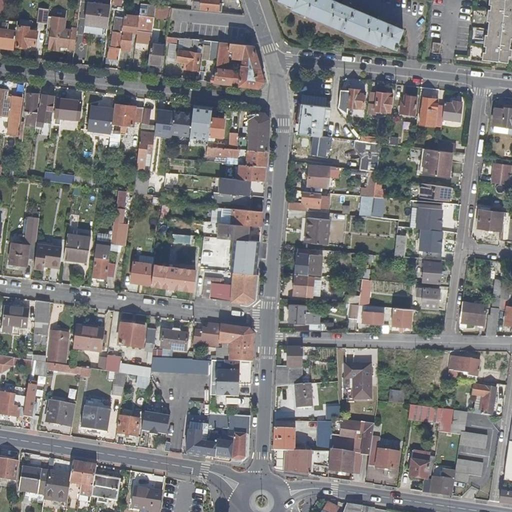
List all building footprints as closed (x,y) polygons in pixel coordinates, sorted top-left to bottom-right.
[(219,5),(218,0),(201,0),(201,3),(193,2),(193,10),(200,10),(221,12),(221,6),(219,5)] [(385,23),(386,19),(380,16),(378,20),(364,14),(349,7),(350,4),(343,1),(342,5),(336,3),(329,0),(279,0),(279,1),(293,7),(293,10),(307,15),(308,13),(329,22),(329,25),(343,31),(344,29),(366,37),(364,40),(379,46),(381,44),(397,50),(398,48),(397,47),(399,41),(403,31),(396,28),(385,23)] [(511,49),(510,49),(511,39),(511,0),(489,0),(489,6),(491,6),(491,10),(488,10),(487,22),(489,22),(488,34),(486,35),(484,47),(486,47),(486,52),(484,52),(483,61),(509,64),(509,57),(511,57),(511,53),(511,49)] [(107,28),(110,6),(88,3),(85,25),(107,28)] [(147,17),(148,9),(155,9),(155,6),(140,5),(139,16),(147,17)] [(187,27),(187,21),(188,13),(180,12),(179,13),(173,12),(174,8),(170,8),(169,22),(174,23),(172,34),(186,35),(187,27)] [(46,24),(48,10),(40,9),(38,23),(46,24)] [(119,51),(124,17),(124,13),(118,12),(117,25),(114,24),(112,43),(109,43),(108,49),(109,49),(108,59),(118,61),(118,60),(119,51)] [(329,22),(308,13),(307,15),(329,25),(329,22)] [(151,37),(154,18),(147,17),(139,16),(138,18),(136,35),(151,37)] [(136,35),(138,18),(124,17),(119,51),(126,52),(129,52),(131,34),(136,35)] [(67,48),(69,32),(60,31),(62,20),(48,18),(47,24),(44,46),(49,46),(49,49),(58,51),(59,47),(67,48)] [(34,46),(36,33),(27,32),(28,28),(18,27),(15,47),(25,48),(25,45),(34,46)] [(0,44),(13,47),(15,32),(7,31),(2,30),(0,29),(0,44)] [(366,37),(344,29),(343,31),(364,40),(366,37)] [(74,48),(76,33),(69,32),(67,48),(74,48)] [(230,44),(231,34),(208,32),(208,37),(207,42),(230,44)] [(194,46),(194,40),(185,40),(184,49),(184,53),(199,55),(200,47),(194,46)] [(229,52),(230,44),(207,42),(203,42),(203,46),(211,47),(209,61),(216,62),(218,51),(228,53),(229,52)] [(440,54),(441,43),(433,43),(432,54),(440,54)] [(163,66),(166,46),(150,44),(148,64),(163,66)] [(259,68),(253,47),(230,44),(229,52),(232,53),(232,59),(242,60),(242,66),(259,68)] [(209,61),(211,47),(203,46),(201,60),(209,61)] [(140,64),(142,49),(135,48),(133,63),(140,64)] [(227,71),(228,53),(218,51),(216,62),(216,70),(227,71)] [(197,72),(199,55),(184,53),(180,52),(179,52),(177,63),(188,64),(187,70),(197,72)] [(263,83),(259,68),(242,66),(241,69),(241,73),(239,86),(257,89),(263,83)] [(231,85),(233,72),(227,71),(216,70),(214,83),(231,85)] [(239,86),(241,73),(239,72),(238,72),(233,72),(231,85),(239,86)] [(13,113),(14,97),(8,96),(9,90),(0,89),(0,129),(2,112),(13,113)] [(363,109),(365,94),(362,93),(362,91),(350,90),(349,92),(347,107),(349,108),(363,109)] [(348,114),(349,108),(347,107),(349,92),(343,92),(341,108),(345,114),(346,114),(347,114),(348,114)] [(376,104),(377,93),(370,92),(369,104),(376,104)] [(390,114),(392,95),(377,93),(376,104),(375,113),(376,113),(390,114)] [(38,113),(39,100),(39,95),(28,94),(27,112),(30,112),(32,113),(38,113)] [(54,108),(54,107),(54,102),(55,97),(42,95),(42,100),(39,100),(38,113),(36,127),(37,129),(44,130),(45,123),(50,123),(54,108)] [(23,114),(24,98),(14,97),(13,113),(23,114)] [(415,116),(417,98),(405,97),(404,98),(404,103),(401,103),(399,114),(415,116)] [(79,120),(82,102),(58,98),(57,102),(56,108),(54,108),(52,118),(61,119),(79,120)] [(443,120),(444,107),(437,107),(438,100),(424,99),(423,109),(429,110),(428,121),(435,122),(434,127),(442,129),(443,120)] [(134,119),(135,107),(129,106),(129,103),(123,102),(123,106),(115,104),(113,123),(121,124),(127,125),(133,126),(134,119)] [(460,122),(462,103),(454,102),(453,104),(445,103),(443,120),(460,122)] [(328,132),(331,108),(305,104),(300,110),(298,134),(315,136),(321,136),(322,131),(328,132)] [(375,113),(376,104),(369,104),(367,115),(375,116),(376,113),(375,113)] [(210,136),(212,117),(213,107),(194,105),(193,114),(191,135),(189,146),(208,147),(210,136)] [(111,133),(114,110),(91,107),(89,130),(111,133)] [(142,120),(144,108),(135,107),(134,119),(142,120)] [(151,129),(153,109),(145,108),(143,120),(142,128),(147,129),(151,129)] [(511,128),(511,109),(504,109),(504,112),(502,127),(511,128)] [(511,128),(502,127),(504,112),(496,111),(494,133),(511,134),(511,128)] [(191,135),(193,114),(175,112),(174,115),(172,133),(191,135)] [(268,152),(269,120),(264,114),(250,112),(250,123),(246,123),(245,131),(249,131),(249,145),(251,145),(251,151),(268,152)] [(20,131),(22,122),(23,114),(13,113),(11,130),(20,131)] [(36,127),(38,113),(32,113),(29,130),(34,131),(35,127),(36,127)] [(172,133),(174,115),(158,114),(155,135),(166,136),(171,137),(172,133)] [(223,137),(225,119),(212,117),(210,136),(214,137),(223,137)] [(56,140),(58,124),(52,123),(49,140),(56,140)] [(239,150),(239,137),(239,134),(231,133),(231,149),(239,150)] [(152,152),(155,136),(146,135),(141,135),(136,172),(144,173),(145,165),(146,165),(148,152),(152,152)] [(228,145),(214,144),(214,137),(210,136),(208,147),(214,147),(227,149),(228,145)] [(330,149),(332,138),(321,136),(315,136),(312,154),(326,156),(327,149),(330,149)] [(389,145),(390,136),(384,136),(384,140),(378,140),(379,138),(365,136),(364,142),(381,144),(389,145)] [(251,151),(251,145),(249,145),(247,145),(247,143),(241,142),(242,137),(239,137),(239,150),(251,151)] [(378,172),(381,144),(364,142),(354,141),(354,149),(364,157),(362,170),(378,172)] [(456,153),(457,145),(440,142),(439,151),(445,152),(448,152),(456,153)] [(267,167),(268,152),(251,151),(239,150),(231,149),(227,149),(214,147),(208,147),(207,162),(238,165),(267,167)] [(443,170),(445,152),(439,151),(424,149),(421,172),(446,176),(446,170),(443,170)] [(265,182),(267,167),(238,165),(237,179),(240,180),(265,182)] [(508,185),(510,167),(494,165),(491,183),(508,185)] [(328,189),(330,169),(310,167),(308,187),(328,189)] [(374,198),(377,178),(378,173),(367,172),(364,191),(361,190),(361,197),(368,197),(374,198)] [(74,185),(75,177),(45,174),(44,181),(74,185)] [(88,187),(89,179),(75,177),(74,185),(88,187)] [(148,195),(150,180),(135,178),(133,193),(148,195)] [(239,195),(240,180),(237,179),(219,178),(218,193),(239,195)] [(390,199),(391,192),(382,191),(383,179),(377,178),(374,198),(390,199)] [(433,199),(435,186),(423,185),(421,196),(427,197),(428,199),(433,199)] [(449,201),(451,189),(449,188),(435,186),(433,199),(449,201)] [(82,195),(83,188),(75,187),(74,194),(82,195)] [(169,204),(170,189),(164,189),(163,197),(162,202),(163,202),(163,203),(169,204)] [(247,207),(247,196),(239,195),(218,193),(214,192),(214,202),(243,204),(243,207),(247,207)] [(329,208),(330,198),(321,197),(321,194),(303,192),(302,201),(302,202),(302,204),(289,203),(289,210),(308,212),(308,207),(318,208),(319,208),(329,208)] [(124,209),(126,198),(118,197),(117,208),(124,209)] [(371,218),(374,198),(368,197),(366,217),(367,218),(371,218)] [(395,216),(396,201),(383,199),(382,215),(395,216)] [(125,245),(128,225),(123,224),(124,209),(117,208),(112,244),(125,245)] [(261,227),(263,212),(222,208),(221,223),(251,226),(261,227)] [(502,232),(504,214),(499,213),(480,211),(478,229),(493,231),(501,232),(502,232)] [(507,242),(510,219),(511,215),(504,214),(502,232),(501,232),(500,241),(507,242)] [(36,246),(39,216),(28,215),(24,245),(30,246),(36,246)] [(327,245),(330,220),(308,218),(306,243),(327,245)] [(200,231),(201,222),(177,220),(176,234),(191,236),(192,230),(200,231)] [(405,258),(407,237),(405,237),(406,221),(398,220),(395,257),(405,258)] [(243,240),(243,233),(251,233),(251,226),(221,223),(217,223),(216,238),(243,240)] [(441,253),(443,231),(421,229),(420,251),(441,253)] [(190,244),(191,236),(176,234),(172,234),(172,242),(190,244)] [(87,267),(92,238),(67,235),(64,264),(87,267)] [(27,266),(28,258),(30,246),(24,245),(12,244),(9,264),(27,266)] [(60,264),(62,248),(53,247),(53,250),(37,248),(35,269),(44,270),(44,266),(45,262),(60,264)] [(107,277),(109,263),(111,253),(111,250),(96,249),(95,258),(97,258),(94,277),(107,279),(107,277)] [(309,273),(311,255),(311,250),(298,249),(296,275),(309,276),(309,273)] [(322,274),(324,256),(311,255),(309,273),(322,274)] [(373,264),(374,255),(366,255),(365,261),(365,263),(373,264)] [(151,285),(154,265),(134,262),(132,282),(151,285)] [(440,283),(442,264),(424,262),(422,282),(440,283)] [(115,278),(117,264),(109,263),(107,277),(115,278)] [(193,291),(196,270),(154,265),(151,285),(193,291)] [(254,300),(257,275),(234,273),(233,280),(206,278),(203,298),(248,304),(254,300)] [(315,286),(316,276),(309,276),(296,275),(295,295),(307,296),(308,286),(315,286)] [(501,299),(503,280),(497,279),(494,298),(501,299)] [(509,308),(511,282),(511,279),(503,279),(503,280),(501,299),(500,309),(500,310),(507,310),(508,308),(509,308)] [(367,303),(369,284),(362,283),(361,297),(359,306),(366,307),(367,303)] [(314,297),(315,286),(308,286),(307,296),(314,297)] [(439,307),(440,290),(424,289),(424,295),(423,308),(436,309),(439,307)] [(359,306),(361,297),(346,296),(345,305),(351,306),(359,306)] [(48,335),(49,303),(37,302),(35,334),(41,335),(48,335)] [(484,326),(486,306),(482,306),(482,303),(476,302),(475,305),(463,303),(461,322),(484,326)] [(311,317),(312,306),(292,304),(290,323),(318,325),(319,317),(311,317)] [(358,320),(359,313),(359,306),(351,306),(349,318),(358,320)] [(377,314),(378,308),(366,307),(359,306),(359,313),(358,320),(357,323),(363,324),(364,313),(377,314)] [(0,338),(25,343),(29,311),(4,308),(0,335),(0,338)] [(499,318),(500,310),(500,309),(493,308),(492,308),(492,309),(491,317),(499,318)] [(411,328),(413,311),(406,310),(405,313),(394,312),(393,326),(411,328)] [(383,326),(384,315),(380,315),(377,314),(364,313),(363,324),(383,326)] [(496,337),(499,318),(491,317),(489,317),(487,337),(496,337)] [(253,363),(254,335),(249,330),(206,324),(206,328),(206,331),(201,331),(195,331),(194,343),(226,345),(231,345),(230,352),(230,362),(240,362),(253,363)] [(143,349),(146,329),(122,326),(121,327),(119,346),(143,349)] [(101,352),(103,334),(93,332),(93,331),(76,328),(73,348),(101,352)] [(155,345),(156,330),(148,329),(148,332),(146,344),(155,345)] [(186,352),(188,334),(163,331),(161,349),(186,352)] [(66,360),(68,341),(64,341),(65,335),(55,334),(55,338),(51,338),(49,354),(51,354),(50,361),(55,362),(56,358),(66,360)] [(153,352),(155,345),(146,344),(145,352),(148,353),(153,353),(153,352)] [(302,362),(303,357),(303,348),(288,348),(288,355),(285,355),(285,360),(288,360),(288,367),(288,368),(302,368),(302,362)] [(12,367),(13,359),(0,356),(0,373),(2,374),(12,367)] [(104,372),(105,358),(98,357),(96,371),(104,372)] [(121,374),(121,365),(122,358),(120,358),(117,358),(107,357),(107,359),(106,372),(121,374)] [(460,372),(461,359),(452,357),(450,370),(460,372)] [(211,375),(212,361),(193,361),(158,360),(152,359),(152,363),(151,370),(151,373),(211,375)] [(477,378),(480,362),(470,360),(461,359),(460,372),(468,373),(468,376),(477,378)] [(48,369),(49,364),(41,363),(41,364),(38,364),(38,362),(36,362),(33,361),(31,368),(47,370),(48,369)] [(252,386),(253,363),(240,362),(240,366),(218,365),(216,396),(238,398),(239,385),(252,386)] [(82,369),(70,367),(49,364),(48,369),(81,374),(82,369)] [(372,399),(373,365),(347,364),(347,378),(355,378),(355,399),(372,399)] [(151,373),(151,370),(136,367),(121,365),(121,374),(126,375),(141,377),(150,379),(151,373)] [(302,384),(302,368),(288,368),(288,367),(280,367),(278,366),(277,386),(297,385),(302,384)] [(95,378),(96,371),(82,369),(81,374),(81,376),(95,378)] [(459,378),(460,372),(450,370),(449,378),(459,379),(459,378)] [(122,401),(126,375),(121,374),(106,372),(104,372),(96,371),(95,378),(115,381),(113,394),(112,400),(122,401)] [(477,378),(468,376),(468,373),(460,372),(459,378),(477,381),(477,378)] [(149,386),(150,379),(141,377),(141,385),(149,386)] [(32,418),(38,384),(29,383),(25,406),(24,410),(24,417),(32,418)] [(312,409),(310,384),(302,384),(297,385),(297,388),(298,389),(289,390),(290,400),(298,400),(299,410),(312,409)] [(498,404),(499,398),(495,397),(497,389),(474,386),(472,396),(476,396),(474,413),(492,416),(494,404),(498,404)] [(403,404),(404,393),(391,391),(389,402),(403,404)] [(18,409),(12,408),(13,404),(14,399),(14,398),(14,397),(0,395),(0,394),(0,414),(17,418),(18,417),(23,418),(24,417),(24,410),(22,409),(18,409)] [(454,411),(455,400),(444,399),(444,404),(433,403),(433,408),(443,409),(454,411)] [(72,427),(76,406),(50,402),(47,423),(72,427)] [(342,419),(340,406),(326,407),(327,418),(330,418),(342,419)] [(107,433),(111,411),(85,407),(82,429),(107,433)] [(451,429),(454,411),(443,409),(442,415),(439,432),(450,433),(451,429)] [(465,431),(467,413),(454,411),(451,429),(465,431)] [(168,435),(171,418),(145,413),(141,431),(168,435)] [(235,429),(235,416),(210,414),(210,416),(209,425),(208,429),(232,431),(235,431),(235,429)] [(209,425),(210,416),(191,415),(190,424),(209,425)] [(250,429),(250,417),(235,416),(235,429),(250,429)] [(137,437),(140,420),(120,417),(117,434),(137,437)] [(356,438),(356,432),(364,433),(361,454),(370,455),(371,448),(374,424),(342,419),(330,418),(331,422),(333,423),(332,435),(356,438)] [(332,435),(333,423),(331,422),(318,422),(317,451),(331,452),(332,435)] [(215,456),(216,445),(211,444),(205,444),(206,440),(207,440),(208,429),(209,425),(190,424),(187,454),(214,458),(215,456)] [(249,455),(250,429),(235,429),(235,431),(234,434),(234,438),(231,459),(231,462),(240,463),(249,455)] [(295,445),(295,430),(275,429),(274,451),(295,451),(295,445)] [(486,448),(489,434),(465,431),(451,429),(450,433),(461,435),(460,444),(486,448)] [(231,459),(234,438),(217,436),(217,437),(216,445),(215,456),(231,459)] [(397,470),(400,453),(396,452),(371,448),(370,455),(368,466),(377,467),(397,470)] [(352,473),(355,453),(333,450),(330,470),(352,473)] [(329,467),(331,452),(317,451),(295,451),(274,451),(273,468),(274,469),(277,470),(310,475),(311,465),(329,467)] [(428,480),(431,459),(432,454),(409,451),(407,463),(412,463),(410,477),(425,479),(428,480)] [(16,481),(19,463),(7,461),(0,459),(0,478),(12,481),(16,481)] [(482,476),(484,463),(457,459),(456,470),(455,472),(469,474),(482,476)] [(82,485),(85,464),(73,463),(71,476),(70,483),(77,484),(82,485)] [(95,477),(97,466),(85,464),(82,485),(87,486),(93,487),(95,477)] [(46,490),(49,472),(23,468),(21,486),(46,490)] [(451,496),(454,481),(455,472),(456,470),(443,468),(441,478),(433,477),(433,480),(431,493),(451,496)] [(468,483),(469,474),(455,472),(454,481),(468,483)] [(65,483),(66,475),(50,473),(48,490),(57,491),(58,482),(65,483)] [(117,501),(120,481),(117,480),(104,478),(95,477),(93,487),(92,497),(98,498),(108,500),(112,500),(117,501)] [(431,493),(433,480),(428,480),(425,479),(424,492),(431,493)] [(69,492),(70,483),(65,483),(58,482),(57,491),(69,492)] [(80,495),(82,488),(82,485),(77,484),(77,487),(74,487),(73,493),(80,495)] [(159,511),(162,495),(150,493),(150,490),(135,487),(130,511),(159,511)] [(511,505),(511,493),(502,492),(500,504),(511,505)] [(362,511),(363,506),(348,504),(344,511),(335,511),(338,508),(329,503),(328,504),(327,505),(323,511),(362,511)]
